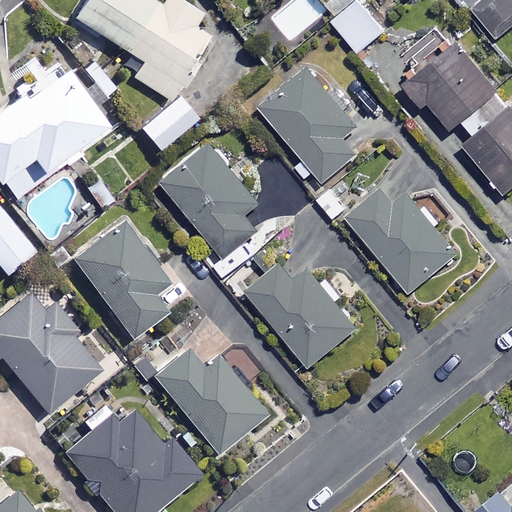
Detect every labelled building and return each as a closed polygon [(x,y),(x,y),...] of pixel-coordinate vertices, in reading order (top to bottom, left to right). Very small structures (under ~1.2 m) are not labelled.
[(158,0),(159,0),(157,0),(81,0),(74,12),(143,57),(132,73),(169,97),(211,33),(193,20),(201,8),(188,0),(158,0)] [(384,30),(360,0),(356,0),(332,19),(357,51),(384,30)] [(511,23),(511,0),(480,0),(472,7),(496,37),(511,23)] [(406,76),(411,81),(404,86),(419,102),(425,97),(450,125),(497,82),(454,33),(406,76)] [(17,83),(0,94),(0,181),(13,199),(81,150),(71,137),(100,116),(59,59),(20,88),(17,83)] [(303,157),(295,164),(306,179),(313,173),(319,182),(360,150),(345,131),(355,123),(307,63),(259,102),(303,157)] [(511,111),(494,90),(463,117),(474,130),(459,142),(499,190),(511,179),(511,111)] [(198,114),(179,92),(141,125),(160,147),(198,114)] [(245,181),(210,139),(162,178),(224,254),(251,232),(262,245),(310,205),(272,159),(245,181)] [(456,252),(395,175),(347,213),(407,290),(456,252)] [(34,246),(0,204),(0,266),(3,271),(34,246)] [(166,275),(121,216),(71,254),(131,334),(165,308),(149,287),(166,275)] [(357,326),(284,233),(258,254),(269,269),(247,287),(307,365),(357,326)] [(98,366),(32,284),(0,310),(0,354),(44,409),(98,366)] [(200,361),(184,342),(149,371),(215,448),(264,406),(215,348),(200,361)] [(118,418),(102,398),(80,416),(88,426),(61,448),(113,511),(145,511),(198,469),(168,433),(159,440),(132,407),(118,418)] [(0,496),(0,511),(39,511),(16,484),(0,496)] [(511,511),(511,501),(498,486),(472,508),(475,511),(511,511)]
